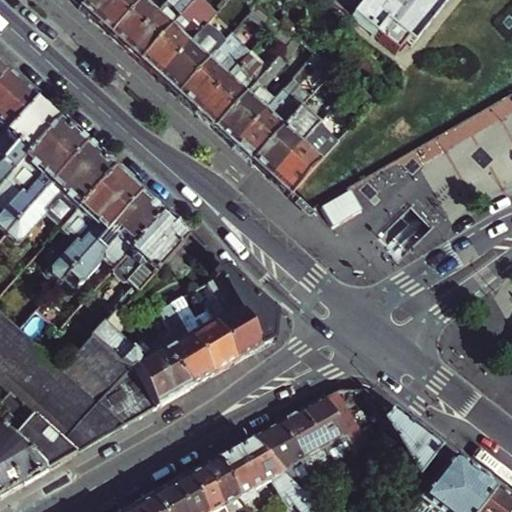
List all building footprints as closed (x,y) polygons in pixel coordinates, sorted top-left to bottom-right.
[(86,0),(70,0),(79,8),(86,0)] [(86,0),(79,8),(94,22),(114,0),(86,0)] [(159,0),(114,0),(94,22),(123,48),(163,4),(159,0)] [(163,4),(123,48),(138,61),(169,27),(192,2),(189,0),(179,0),(170,10),(163,4)] [(511,0),(326,0),(393,53),(435,0),(511,0)] [(268,32),(277,23),(257,6),(248,16),(268,32)] [(178,36),(169,27),(138,61),(157,79),(200,31),(211,19),(216,15),(210,9),(195,27),(190,23),(178,36)] [(220,19),(216,15),(211,19),(216,23),(220,19)] [(277,23),(268,32),(288,47),(296,38),(277,23)] [(157,79),(176,95),(206,62),(219,48),(230,35),(221,27),(209,40),(200,31),(157,79)] [(214,69),(206,62),(176,95),(195,112),(238,64),(247,55),(249,53),(239,43),(227,55),(214,69)] [(219,48),(206,62),(214,69),(227,55),(219,48)] [(315,53),(308,61),(328,77),(335,69),(315,53)] [(248,90),(265,71),(247,55),(238,64),(195,112),(213,129),(248,90)] [(213,129),(232,146),(268,106),(273,101),(266,95),(264,87),(285,65),(277,58),(265,71),(248,90),(213,129)] [(0,140),(34,103),(3,76),(0,79),(0,140)] [(268,106),(232,146),(251,162),(299,109),(310,97),(301,89),(288,104),(278,115),(268,106)] [(273,101),(268,106),(278,115),(288,104),(278,94),(273,101)] [(0,185),(4,182),(57,123),(34,103),(0,140),(0,155),(4,159),(0,164),(0,185)] [(251,162),(269,179),(307,137),(313,131),(308,127),(313,122),(299,109),(251,162)] [(317,126),(313,122),(308,127),(313,131),(317,126)] [(57,123),(4,182),(19,195),(0,215),(0,232),(4,235),(83,147),(57,123)] [(313,131),(307,137),(316,146),(327,134),(317,126),(313,131)] [(307,137),(269,179),(288,196),(336,142),(327,134),(316,146),(307,137)] [(44,217),(58,231),(111,172),(83,147),(4,235),(13,244),(19,244),(44,217)] [(58,285),(62,281),(139,197),(111,172),(58,231),(73,244),(49,270),(49,277),(58,285)] [(349,193),(320,210),(332,230),(361,213),(349,193)] [(139,197),(62,281),(72,290),(76,286),(79,286),(99,264),(99,260),(104,255),(104,261),(110,266),(116,265),(161,217),(139,197)] [(187,240),(161,217),(116,265),(111,271),(112,278),(122,287),(127,286),(132,290),(112,312),(114,313),(117,316),(164,265),(187,240)] [(202,253),(187,240),(164,265),(179,278),(202,253)] [(219,279),(260,349),(271,343),(274,318),(220,269),(210,278),(212,283),(219,279)] [(236,363),(260,349),(219,279),(212,283),(208,286),(211,292),(217,303),(209,308),(207,304),(204,306),(208,313),(214,324),(236,363)] [(196,292),(200,298),(211,292),(208,286),(196,292)] [(211,377),(236,363),(214,324),(197,333),(194,321),(208,313),(204,306),(200,298),(196,292),(170,307),(211,377)] [(211,377),(170,307),(158,314),(171,335),(165,339),(164,336),(146,346),(189,390),(211,377)] [(189,390),(146,346),(141,341),(130,352),(116,338),(127,327),(117,316),(114,313),(91,338),(126,373),(130,371),(154,410),(189,390)] [(214,324),(208,313),(194,321),(197,333),(214,324)] [(171,335),(158,314),(130,330),(141,341),(146,346),(164,336),(165,339),(171,335)] [(60,372),(15,331),(0,317),(0,393),(71,457),(123,428),(60,372)] [(126,373),(91,338),(60,372),(123,428),(154,410),(130,371),(126,373)] [(373,412),(363,393),(338,390),(321,400),(340,430),(373,412)] [(0,437),(41,475),(71,457),(0,393),(0,437)] [(363,393),(373,412),(414,483),(438,451),(363,393)] [(321,400),(277,425),(298,462),(297,463),(307,480),(331,468),(320,450),(344,437),(340,430),(321,400)] [(298,462),(277,425),(246,443),(278,474),(297,463),(298,462)] [(0,498),(41,475),(0,437),(0,498)] [(246,443),(213,462),(235,501),(239,505),(254,496),(252,492),(268,483),(280,505),(287,511),(292,506),(298,511),(316,511),(278,474),(246,443)] [(478,511),(493,494),(449,460),(409,511),(478,511)] [(213,462),(198,470),(221,510),(235,501),(213,462)] [(198,470),(183,479),(202,511),(216,511),(221,510),(198,470)] [(202,511),(183,479),(169,487),(183,511),(202,511)] [(183,511),(169,487),(149,499),(156,511),(183,511)] [(511,511),(511,508),(493,494),(478,511),(511,511)] [(156,511),(149,499),(131,509),(133,511),(156,511)]
